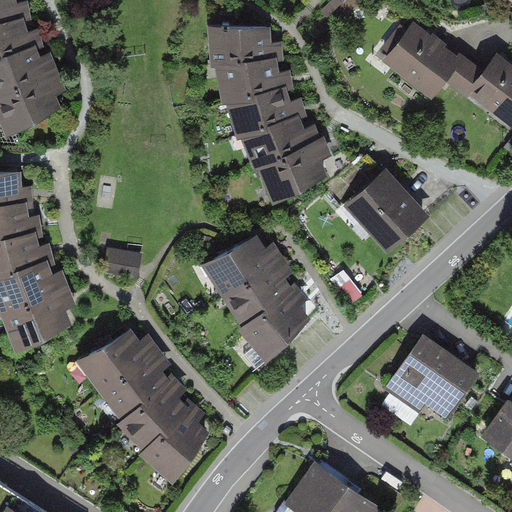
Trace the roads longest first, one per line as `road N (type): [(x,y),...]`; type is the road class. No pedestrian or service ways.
road 1 (residential): [(298,396),(511,201)]
road 2 (residential): [(298,396),(467,511)]
road 3 (residential): [(198,511),(298,396)]
road 4 (unknown): [(415,289),(511,360)]
